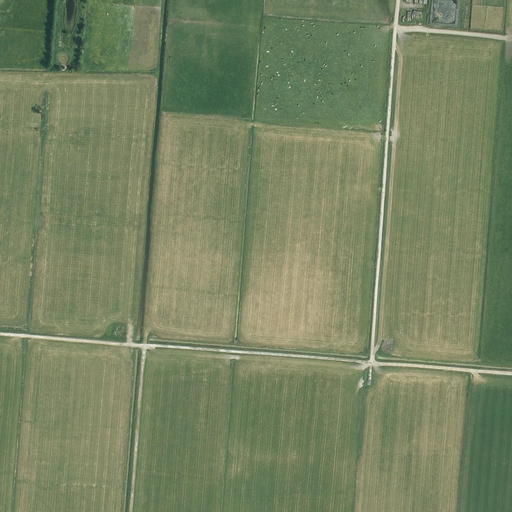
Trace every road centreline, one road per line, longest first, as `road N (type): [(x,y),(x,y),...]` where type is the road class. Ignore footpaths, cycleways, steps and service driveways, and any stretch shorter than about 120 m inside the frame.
road 1 (track): [(0,333),(370,362)]
road 2 (track): [(395,28),(370,362)]
road 3 (track): [(144,345),(129,511)]
